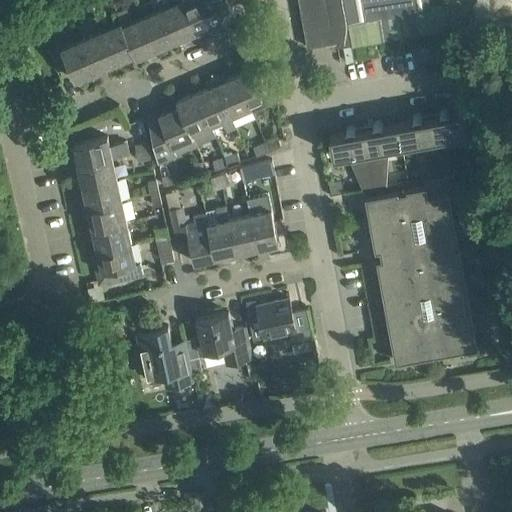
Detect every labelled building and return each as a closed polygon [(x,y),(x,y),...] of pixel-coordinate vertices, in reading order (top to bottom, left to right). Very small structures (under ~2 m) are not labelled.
[(65,0),(70,12),(78,9),(73,0),(65,0)] [(158,0),(162,7),(176,39),(195,31),(182,0),(158,0)] [(182,0),(195,31),(207,26),(209,30),(218,27),(206,0),(182,0)] [(206,0),(218,27),(226,23),(224,18),(236,13),(231,2),(235,0),(206,0)] [(442,0),(298,0),(307,46),(327,43),(326,41),(331,40),(336,39),(337,46),(448,26),(442,0)] [(475,0),(473,4),(474,16),(494,14),(492,0),(475,0)] [(511,0),(492,0),(494,14),(511,12),(511,0)] [(117,11),(121,21),(134,53),(136,56),(156,48),(142,16),(132,20),(126,7),(117,11)] [(142,16),(156,48),(176,39),(162,7),(142,16)] [(102,29),(116,61),(134,53),(121,21),(102,29)] [(102,29),(81,38),(97,75),(106,71),(104,66),(116,61),(102,29)] [(88,79),(97,75),(81,38),(62,46),(60,41),(48,47),(57,69),(68,64),(75,79),(86,74),(88,79)] [(257,65),(236,74),(250,106),(270,97),(257,65)] [(223,74),(215,77),(230,114),(250,106),(236,74),(225,78),(223,74)] [(213,128),(223,123),(226,129),(235,125),(230,114),(215,77),(206,81),(208,86),(197,91),(213,128)] [(197,91),(176,100),(196,143),(215,134),(213,128),(197,91)] [(164,125),(152,131),(158,161),(196,144),(196,143),(176,100),(162,106),(164,111),(159,113),(164,125)] [(440,115),(431,116),(442,175),(451,173),(454,133),(468,130),(468,133),(484,130),(479,111),(466,113),(466,111),(465,110),(456,112),(450,113),(449,112),(449,111),(448,110),(447,109),(446,109),(445,109),(444,109),(443,109),(442,109),(441,110),(440,111),(440,112),(440,113),(440,114),(440,115)] [(412,119),(397,122),(401,143),(416,140),(432,176),(442,175),(431,116),(422,118),(422,117),(422,116),(421,115),(421,114),(420,114),(419,114),(418,114),(418,113),(417,113),(416,114),(415,114),(414,114),(414,115),(413,115),(413,116),(413,117),(412,118),(412,119)] [(373,127),(364,128),(375,187),(384,185),(387,145),(401,143),(397,122),(382,125),(382,124),(381,124),(381,123),(380,122),(379,121),(378,121),(377,121),(376,121),(375,121),(374,122),(373,123),(373,124),(373,125),(373,126),(373,127)] [(346,131),(330,134),(330,136),(333,155),(349,152),(365,188),(365,189),(375,187),(364,128),(356,130),(356,129),(355,129),(355,128),(354,127),(353,126),(352,126),(351,126),(350,126),(349,126),(348,126),(347,127),(346,128),(346,129),(346,130),(345,130),(345,131),(346,131)] [(71,156),(73,166),(112,157),(126,154),(122,141),(113,143),(114,146),(110,146),(107,135),(73,143),(76,155),(71,156)] [(278,136),(265,141),(268,149),(281,144),(278,136)] [(256,154),(268,149),(265,141),(253,147),(256,154)] [(149,149),(148,143),(134,145),(135,152),(149,149)] [(137,160),(151,157),(149,149),(135,152),(137,160)] [(236,152),(225,156),(227,163),(239,159),(236,152)] [(212,161),(214,168),(227,163),(225,156),(212,161)] [(80,174),(83,185),(117,177),(112,157),(73,166),(75,175),(80,174)] [(275,172),(272,159),(240,166),(243,179),(275,172)] [(226,171),(218,174),(221,185),(222,186),(230,183),(226,171)] [(452,173),(451,173),(442,175),(432,176),(423,178),(424,184),(407,187),(407,189),(398,191),(398,189),(365,195),(375,249),(380,248),(382,257),(377,258),(395,360),(433,353),(433,352),(439,351),(439,352),(477,345),(446,175),(453,174),(452,173)] [(174,174),(162,177),(163,184),(176,182),(174,174)] [(222,186),(221,185),(218,174),(211,176),(215,188),(222,186)] [(117,177),(83,185),(85,197),(80,198),(82,207),(122,198),(117,177)] [(148,179),(151,192),(158,190),(156,178),(148,179)] [(337,179),(329,181),(331,192),(343,190),(341,182),(337,183),(337,179)] [(153,205),(161,203),(158,190),(151,192),(153,205)] [(267,244),(279,242),(268,192),(246,197),(249,212),(257,247),(259,257),(270,255),(267,244)] [(87,228),(87,229),(127,220),(122,198),(82,207),(85,217),(90,216),(92,227),(87,228)] [(218,219),(208,222),(215,256),(227,253),(228,258),(237,256),(228,217),(226,204),(216,206),(218,219)] [(207,222),(207,217),(205,211),(193,214),(194,220),(186,222),(182,205),(169,208),(175,233),(187,230),(194,261),(215,256),(207,222)] [(249,212),(228,217),(237,256),(247,254),(246,249),(257,247),(249,212)] [(94,237),(97,248),(131,241),(127,220),(87,229),(89,238),(94,237)] [(153,227),(156,236),(169,234),(167,224),(153,227)] [(156,236),(161,262),(174,259),(169,234),(156,236)] [(97,271),(108,269),(111,282),(144,274),(141,260),(136,261),(131,241),(97,248),(97,250),(92,251),(97,271)] [(258,308),(247,310),(254,338),(264,336),(289,331),(291,340),(313,335),(307,307),(292,310),(289,297),(257,304),(258,308)] [(252,357),(245,325),(232,328),(228,310),(196,318),(204,351),(223,346),(227,363),(252,357)] [(111,324),(106,325),(109,338),(114,337),(118,336),(122,330),(120,322),(120,321),(111,324)] [(193,380),(186,345),(173,348),(168,324),(136,331),(147,378),(163,374),(166,386),(193,380)] [(305,340),(292,343),(295,352),(307,349),(305,340)]
